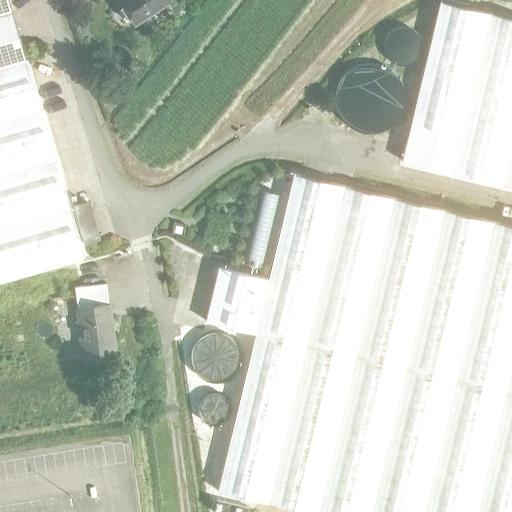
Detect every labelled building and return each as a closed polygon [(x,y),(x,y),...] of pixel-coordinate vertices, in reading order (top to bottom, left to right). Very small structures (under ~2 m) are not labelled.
[(0,0),(0,281),(83,258),(8,0),(0,0)] [(123,0),(120,2),(133,22),(166,0),(123,0)] [(511,23),(432,4),(395,163),(511,191),(511,23)] [(511,511),(511,232),(288,180),(264,281),(213,269),(200,323),(250,334),(212,494),(286,511),(511,511)] [(83,358),(114,353),(108,304),(76,308),(83,358)] [(213,511),(218,511),(247,511),(249,506),(216,498),(213,511)]
